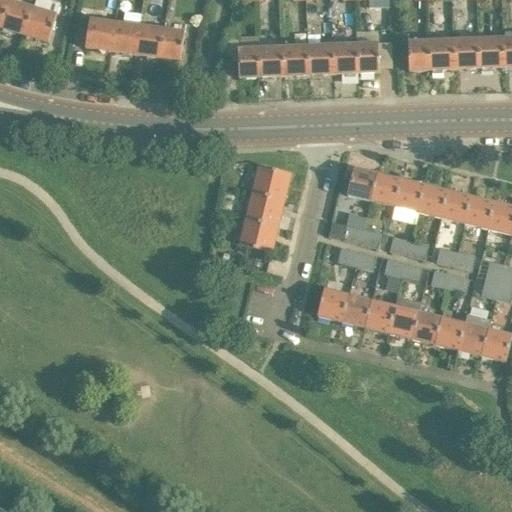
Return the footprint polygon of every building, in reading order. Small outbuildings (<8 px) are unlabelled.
[(0,0),(0,31),(2,32),(10,3),(0,0)] [(33,10),(10,3),(2,32),(25,38),(33,10)] [(56,17),(33,10),(25,38),(48,45),(56,17)] [(109,54),(113,25),(89,22),(85,50),(109,54)] [(136,28),(113,25),(109,54),(132,57),(136,28)] [(136,28),(132,57),(156,60),(160,31),(136,28)] [(160,31),(156,60),(180,64),(184,35),(160,31)] [(238,34),(228,35),(223,64),(238,63),(237,52),(239,52),(239,40),(238,34)] [(511,40),(501,41),(502,70),(511,69),(511,40)] [(502,70),(501,41),(477,42),(479,71),(502,70)] [(477,42),(454,43),(455,72),(479,71),(477,42)] [(454,43),(431,44),(432,73),(455,72),(454,43)] [(432,73),(431,44),(407,45),(408,74),(432,73)] [(354,47),(355,76),(379,75),(377,46),(354,47)] [(354,47),(331,48),(332,77),(355,76),(354,47)] [(332,77),(331,48),(307,49),(309,78),(332,77)] [(307,49),(284,50),(285,79),(309,78),(307,49)] [(284,50),(261,51),(262,80),(285,79),(284,50)] [(262,80),(261,51),(237,52),(238,81),(262,80)] [(251,195),(284,203),(290,176),(257,168),(251,195)] [(370,203),(377,177),(353,171),(346,197),(370,203)] [(377,177),(370,203),(394,209),(400,182),(377,177)] [(424,188),(400,182),(394,209),(417,215),(424,188)] [(447,194),(424,188),(417,215),(441,221),(447,194)] [(447,194),(441,221),(464,226),(471,200),(447,194)] [(251,195),(244,221),(277,229),(284,203),(251,195)] [(494,205),(471,200),(464,226),(487,232),(494,205)] [(511,209),(494,205),(487,232),(511,238),(511,232),(511,209)] [(277,229),(244,221),(238,248),(271,256),(277,229)] [(334,225),(330,239),(338,241),(341,227),(334,225)] [(360,247),(364,232),(346,228),(342,242),(360,247)] [(381,236),(364,232),(360,247),(378,251),(381,236)] [(407,259),(410,244),(393,239),(389,254),(407,259)] [(410,244),(407,259),(424,263),(428,248),(410,244)] [(355,269),(358,255),(341,250),(337,265),(355,269)] [(453,270),(457,255),(439,251),(436,266),(453,270)] [(372,274),(376,259),(358,255),(355,269),(372,274)] [(475,259),(457,255),(453,270),(471,274),(475,259)] [(401,281),(405,266),(387,262),(384,277),(401,281)] [(489,264),(485,281),(499,285),(504,267),(489,264)] [(423,270),(405,266),(401,281),(419,285),(423,270)] [(511,269),(504,267),(499,285),(511,287),(511,269)] [(448,292),(451,277),(434,273),(430,288),(448,292)] [(469,282),(451,277),(448,292),(466,296),(469,282)] [(499,285),(485,281),(480,299),(495,303),(499,285)] [(511,295),(511,287),(499,285),(495,303),(509,306),(511,295)] [(341,324),(348,298),(324,292),(317,319),(341,324)] [(371,304),(348,298),(341,324),(364,330),(371,304)] [(394,310),(371,304),(364,330),(388,336),(394,310)] [(394,310),(388,336),(411,342),(418,315),(394,310)] [(441,321),(418,315),(411,342),(434,347),(441,321)] [(481,359),(488,333),(490,323),(467,317),(464,327),(458,353),(481,359)] [(441,321),(434,347),(458,353),(464,327),(441,321)] [(511,338),(488,333),(481,359),(505,365),(511,338)]
